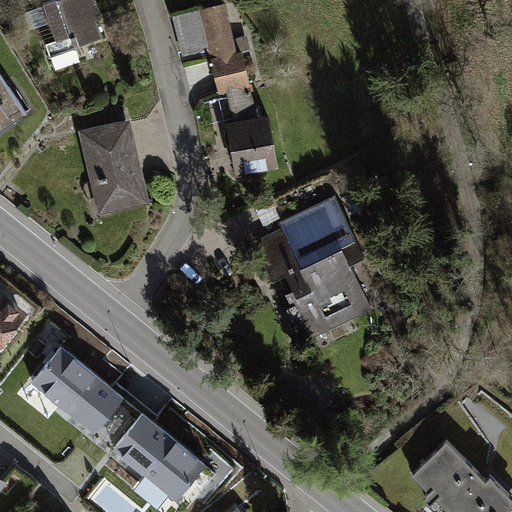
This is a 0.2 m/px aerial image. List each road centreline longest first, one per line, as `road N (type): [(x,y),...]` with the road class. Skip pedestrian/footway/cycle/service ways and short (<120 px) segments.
road 1 (residential): [(147,0),(190,179),(179,223),(118,321)]
road 2 (residential): [(351,511),(118,321)]
road 3 (residential): [(118,321),(0,225)]
